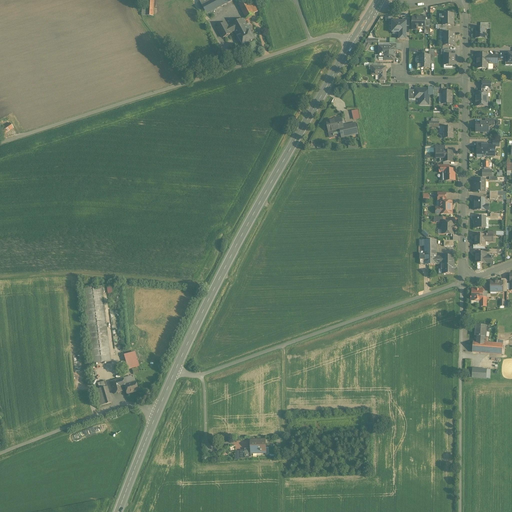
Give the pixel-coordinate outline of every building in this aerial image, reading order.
[(152,0),(141,0),(141,16),(152,17),(152,0)] [(201,0),(200,1),(207,14),(233,0),(201,0)] [(247,1),(239,5),(246,19),(254,14),(247,1)] [(454,14),(443,14),(443,18),(442,18),(442,20),(443,19),(443,25),(442,26),(446,26),(453,26),(454,14)] [(417,18),(412,18),(412,30),(416,30),(416,31),(418,31),(418,28),(425,28),(425,26),(425,17),(424,17),(424,18),(417,18)] [(247,28),(243,20),(243,19),(242,20),(232,25),(231,25),(232,26),(228,28),(231,33),(234,31),(242,46),(254,40),(255,39),(251,30),(253,29),(251,26),(247,28)] [(406,22),(392,22),(392,32),(400,33),(400,40),(406,40),(406,26),(406,22)] [(226,24),(217,29),(222,38),(231,34),(231,33),(228,28),(226,24)] [(485,28),(475,28),(475,39),(485,39),(485,28)] [(454,33),(446,33),(443,33),(443,35),(444,35),(444,41),(443,41),(443,46),(454,46),(454,33)] [(370,49),(370,43),(379,43),(379,39),(366,39),(366,49),(370,49)] [(389,46),(379,46),(379,55),(384,55),(384,60),(386,60),(386,61),(390,61),(390,60),(394,60),(394,49),(394,46),(389,46)] [(454,55),(444,55),(444,66),(454,66),(454,55)] [(488,55),(477,55),(477,69),(488,69),(488,64),(492,64),(497,64),(497,56),(488,56),(488,55)] [(429,56),(420,56),(420,69),(429,69),(429,63),(429,56)] [(377,67),(371,67),(371,70),(371,75),(380,75),(380,81),(385,81),(385,72),(385,68),(386,68),(386,67),(377,67)] [(491,82),(482,82),(482,89),(480,89),(480,93),(487,93),(487,94),(487,89),(491,90),(491,82)] [(419,98),(419,105),(429,105),(429,90),(415,89),(415,91),(415,98),(419,98)] [(452,92),(441,92),(441,105),(452,105),(452,92)] [(480,93),(476,93),(476,102),(475,102),(475,107),(487,107),(487,102),(488,101),(488,98),(487,97),(487,94),(487,93),(480,93)] [(360,110),(352,111),(353,120),(361,119),(360,110)] [(340,119),(326,122),(329,138),(334,137),(333,135),(332,135),(331,132),(338,131),(339,134),(343,133),(342,127),(340,119)] [(485,122),(476,122),(476,132),(488,133),(488,132),(490,131),(490,129),(488,128),(488,125),(488,122),(485,122)] [(10,124),(0,130),(3,135),(13,129),(10,124)] [(342,127),(343,133),(350,132),(351,135),(353,135),(353,136),(357,135),(354,124),(342,127)] [(452,128),(443,127),(443,139),(453,139),(453,134),(452,134),(452,128)] [(486,144),(477,143),(477,154),(486,155),(486,157),(495,157),(495,146),(486,146),(486,144)] [(443,152),(436,152),(436,159),(443,158),(443,162),(452,162),(452,152),(445,152),(443,152)] [(449,165),(441,166),(441,172),(441,174),(444,174),(444,171),(449,170),(449,165)] [(449,170),(444,171),(444,174),(445,181),(454,181),(454,170),(449,170)] [(485,180),(473,180),(473,193),(479,193),(485,193),(485,192),(484,192),(485,180),(485,181),(485,180)] [(485,199),(474,199),(474,211),(484,211),(489,211),(489,206),(484,206),(485,199)] [(445,202),(445,200),(440,200),(440,208),(437,208),(436,209),(436,213),(437,214),(440,214),(452,214),(451,210),(452,210),(452,207),(451,206),(451,202),(445,202)] [(485,217),(474,217),(474,229),(485,229),(485,217)] [(443,223),(442,223),(442,227),(442,230),(442,231),(444,231),(444,235),(453,235),(453,223),(443,223)] [(485,235),(475,235),(475,246),(485,246),(485,242),(485,236),(485,235)] [(436,241),(424,241),(424,251),(424,252),(433,252),(433,250),(436,250),(436,241)] [(433,252),(424,252),(424,265),(436,265),(436,257),(436,250),(433,250),(433,252)] [(485,253),(476,253),(476,263),(485,263),(484,263),(485,257),(485,253)] [(453,257),(436,257),(436,264),(442,264),(442,274),(454,274),(453,257)] [(501,282),(490,282),(490,292),(502,292),(502,282),(501,282)] [(102,286),(82,289),(91,364),(111,362),(102,286)] [(482,290),(472,290),(472,295),(471,295),(471,301),(480,301),(480,302),(481,302),(481,307),(487,307),(487,298),(482,298),(482,290)] [(486,327),(476,326),(475,337),(477,337),(477,343),(483,343),(484,337),(485,338),(486,327)] [(477,343),(473,342),(472,352),(502,355),(503,345),(483,343),(477,343)] [(134,352),(124,355),(128,369),(138,366),(134,352)] [(486,370),(472,369),(472,378),(486,379),(486,370)] [(118,380),(110,382),(114,394),(121,391),(120,387),(118,380)] [(111,403),(104,382),(97,384),(104,405),(111,403)] [(135,382),(124,385),(124,386),(125,389),(127,394),(137,391),(135,382)] [(265,440),(251,441),(251,453),(265,453),(265,440)]
